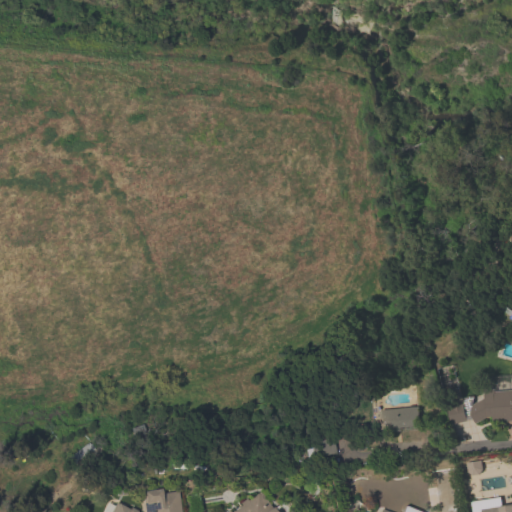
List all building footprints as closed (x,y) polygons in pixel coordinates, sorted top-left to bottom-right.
[(511,390),(511,421),(473,421),(473,402),(486,402),(486,390),(511,390)] [(461,405),(467,419),(455,425),(448,411),(461,405)] [(383,409),(419,409),(419,429),(383,429),(383,409)] [(143,511),(142,492),(178,492),(179,511),(143,511)] [(231,511),(263,493),(274,511),(231,511)] [(474,511),(474,506),(511,500),(511,511),(474,511)] [(108,511),(113,503),(131,511),(108,511)]
